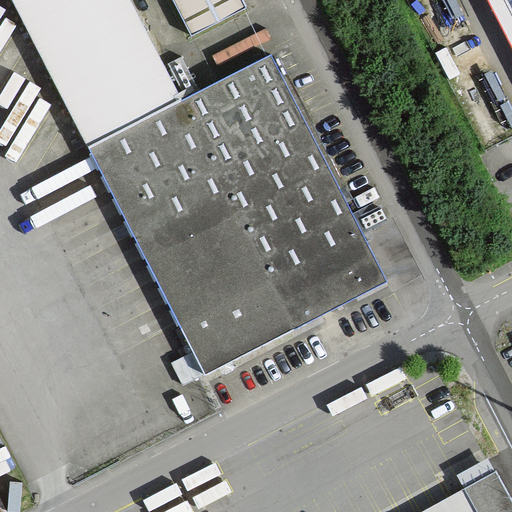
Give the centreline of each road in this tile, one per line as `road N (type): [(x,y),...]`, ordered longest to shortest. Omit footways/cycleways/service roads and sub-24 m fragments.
road 1 (residential): [(80,511),(460,316)]
road 2 (unknown): [(0,197),(54,311),(72,511)]
